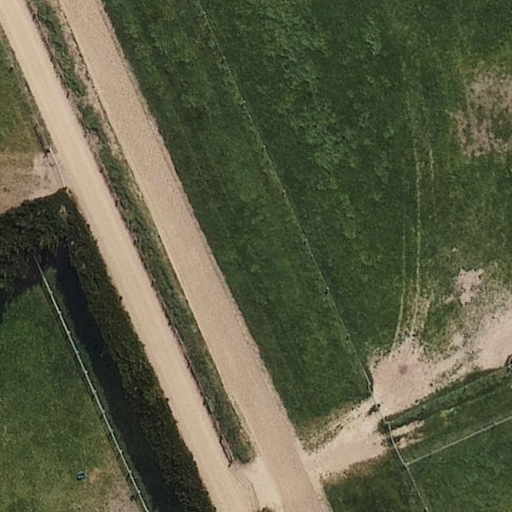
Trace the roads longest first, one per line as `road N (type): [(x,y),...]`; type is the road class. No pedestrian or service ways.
road 1 (track): [(4,0),(233,511)]
road 2 (track): [(306,511),(82,0)]
road 3 (track): [(511,394),(395,447),(288,471),(229,501)]
